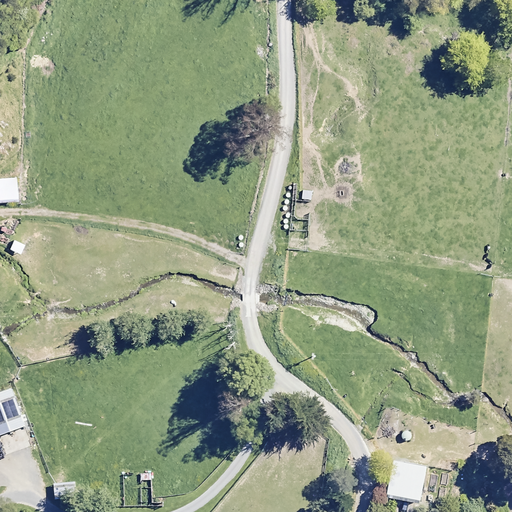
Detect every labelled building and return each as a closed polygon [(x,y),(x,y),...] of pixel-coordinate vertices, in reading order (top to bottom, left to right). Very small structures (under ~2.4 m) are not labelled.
[(14,178),(0,179),(0,202),(16,201),(14,178)] [(23,246),(13,241),(8,250),(19,255),(23,246)] [(0,438),(27,429),(14,391),(0,396),(0,438)] [(426,468),(392,463),(387,498),(421,503),(426,468)] [(439,471),(431,470),(427,489),(436,490),(439,471)] [(461,475),(453,474),(448,493),(457,495),(461,475)] [(70,499),(69,484),(54,486),(55,501),(70,499)]
